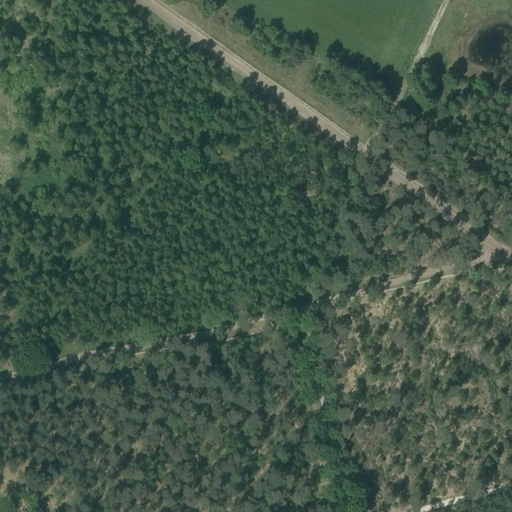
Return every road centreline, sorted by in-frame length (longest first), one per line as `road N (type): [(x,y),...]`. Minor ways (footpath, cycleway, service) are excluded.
road 1 (track): [(504,259),(147,0)]
road 2 (track): [(0,378),(300,308)]
road 3 (track): [(300,308),(511,257)]
road 4 (track): [(350,511),(303,323)]
road 5 (track): [(368,154),(446,0)]
